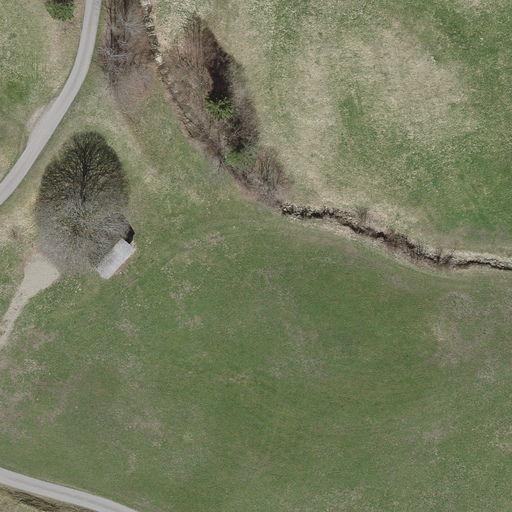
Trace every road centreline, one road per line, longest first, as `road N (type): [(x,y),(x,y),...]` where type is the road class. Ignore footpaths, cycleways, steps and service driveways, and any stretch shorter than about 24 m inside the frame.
road 1 (unclassified): [(0,195),(89,60),(103,0)]
road 2 (unclassified): [(114,511),(0,477)]
